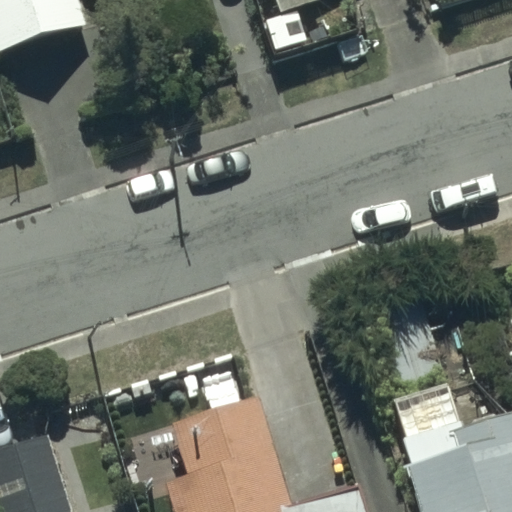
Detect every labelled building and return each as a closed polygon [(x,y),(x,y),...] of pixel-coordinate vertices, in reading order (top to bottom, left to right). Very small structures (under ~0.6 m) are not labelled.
[(75,0),(0,0),(0,55),(85,29),(75,0)] [(511,323),(503,326),(511,352),(511,323)] [(390,408),(409,468),(401,470),(414,511),(511,511),(511,416),(458,433),(445,390),(390,408)] [(254,403),(166,429),(181,480),(158,486),(165,511),(361,511),(355,490),(286,511),(254,403)] [(69,511),(49,440),(0,454),(0,511),(69,511)]
